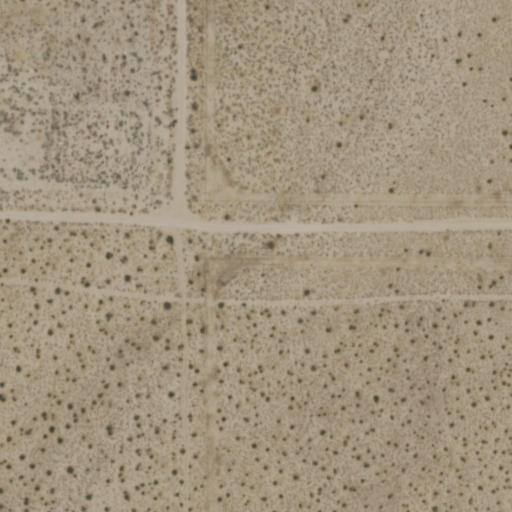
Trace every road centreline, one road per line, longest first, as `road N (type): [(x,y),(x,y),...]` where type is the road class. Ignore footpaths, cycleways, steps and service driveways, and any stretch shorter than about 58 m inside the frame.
road 1 (tertiary): [(0,216),(267,228),(511,227)]
road 2 (residential): [(181,0),(175,222)]
road 3 (residential): [(177,185),(0,183)]
